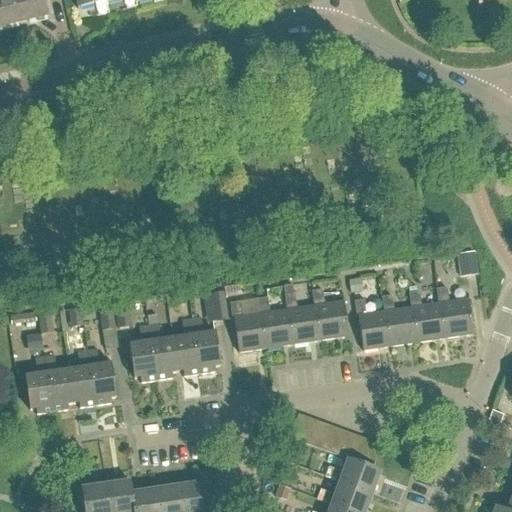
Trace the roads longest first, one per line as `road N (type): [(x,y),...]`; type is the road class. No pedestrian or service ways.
road 1 (tertiary): [(0,97),(289,26),(340,28)]
road 2 (residential): [(142,438),(199,429),(217,413),(412,384),(474,408)]
road 3 (tertiary): [(489,104),(340,28)]
